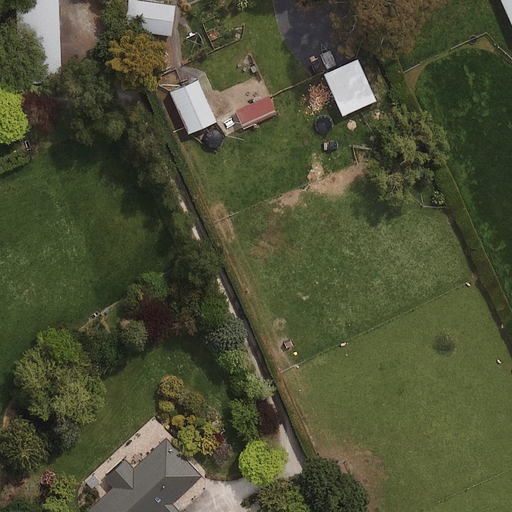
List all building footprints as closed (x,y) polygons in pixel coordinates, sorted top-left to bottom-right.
[(60,0),(21,0),(23,82),(62,82),(60,0)] [(175,5),(135,0),(128,0),(125,30),(172,36),(175,5)] [(511,0),(502,0),(511,21),(511,0)] [(377,100),(359,59),(326,74),(344,115),(377,100)] [(217,122),(199,80),(172,92),(189,134),(217,122)] [(277,113),(269,96),(237,112),(245,128),(277,113)] [(201,478),(165,439),(135,468),(126,459),(105,477),(115,488),(88,511),(163,511),(164,511),(183,511),(174,502),(201,478)]
